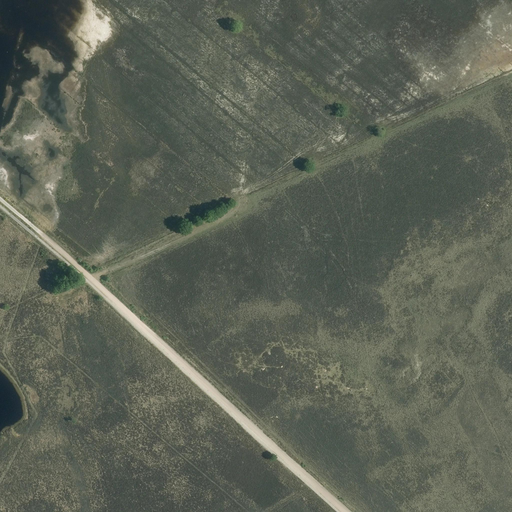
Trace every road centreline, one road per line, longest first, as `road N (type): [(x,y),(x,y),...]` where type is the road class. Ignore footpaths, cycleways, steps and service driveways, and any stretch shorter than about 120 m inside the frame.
road 1 (track): [(349,511),(0,199)]
road 2 (track): [(86,280),(239,210)]
